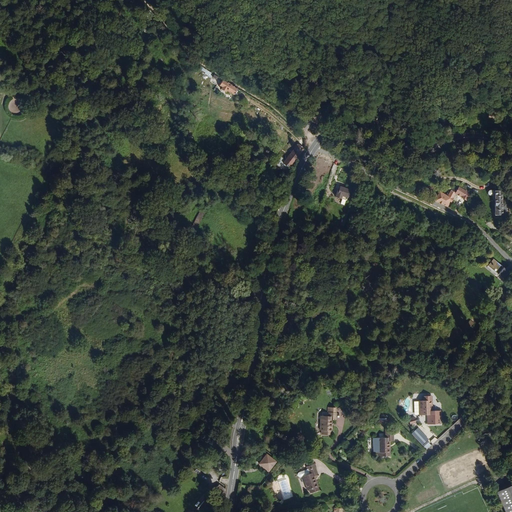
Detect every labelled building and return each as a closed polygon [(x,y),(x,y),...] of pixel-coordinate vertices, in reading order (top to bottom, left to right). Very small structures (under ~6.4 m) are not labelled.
[(143,17),(150,10),(145,4),(138,11),(143,17)] [(238,89),(201,66),(199,68),(207,72),(206,73),(222,83),(220,86),(222,87),(221,89),(228,93),(229,91),(235,95),(238,89)] [(511,119),(511,116),(505,111),(503,114),(511,120),(511,119)] [(502,124),(505,117),(501,115),(502,114),(498,113),(497,114),(494,112),(490,118),(502,124)] [(290,167),(305,148),(299,144),(284,163),(290,167)] [(501,202),(501,180),(493,180),(494,213),(505,214),(505,202),(501,202)] [(343,197),(348,187),(337,182),(332,192),(343,197)] [(444,206),(451,192),(462,197),(467,189),(462,186),(461,188),(453,185),(453,186),(449,185),(444,193),(436,190),(431,200),(444,206)] [(498,227),(489,218),(485,222),(494,231),(498,227)] [(505,267),(486,251),(480,258),(499,274),(505,267)] [(434,420),(434,404),(433,404),(433,397),(424,397),(424,402),(420,402),(420,416),(420,417),(426,416),(426,420),(434,420)] [(331,434),(332,421),(336,421),(336,408),(328,408),(328,416),(322,416),(322,422),(319,423),(319,430),(321,430),(321,434),(331,434)] [(419,428),(412,434),(423,446),(423,445),(428,441),(430,440),(419,428)] [(392,455),(392,440),(395,441),(395,431),(388,431),(388,435),(381,435),(382,441),(379,441),(379,452),(381,452),(381,455),(392,455)] [(432,445),(428,441),(423,445),(427,449),(432,445)] [(277,463),(266,455),(259,465),(270,472),(277,463)] [(207,469),(211,464),(206,459),(201,464),(207,469)] [(310,481),(310,475),(315,476),(315,468),(316,468),(316,464),(314,464),(308,464),(307,464),(307,467),(297,467),(295,468),(295,471),(297,472),(301,472),(301,479),(300,479),(300,487),(302,487),(303,491),(312,491),(311,481),(310,481)] [(225,493),(226,485),(220,481),(216,486),(225,493)] [(511,511),(511,486),(495,494),(503,511),(511,511)]
